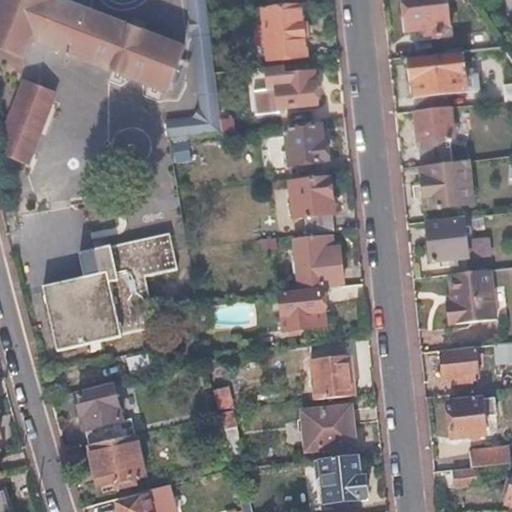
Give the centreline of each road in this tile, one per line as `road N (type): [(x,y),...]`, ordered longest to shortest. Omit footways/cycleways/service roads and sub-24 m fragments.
road 1 (residential): [(411,511),(356,0)]
road 2 (residential): [(0,283),(63,511)]
